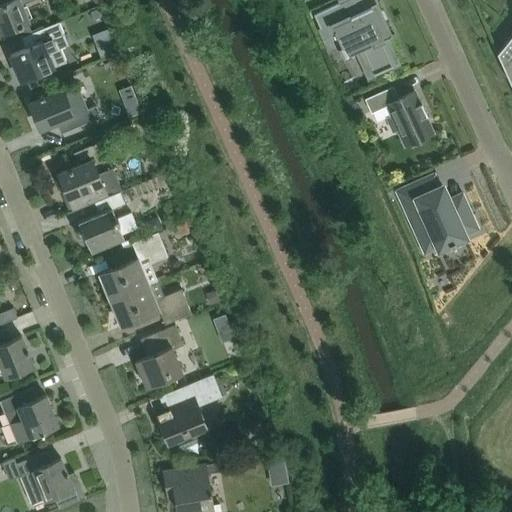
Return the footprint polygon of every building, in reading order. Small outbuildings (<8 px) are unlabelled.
[(31,0),(0,0),(1,3),(0,3),(0,32),(17,25),(18,27),(22,25),(22,23),(28,21),(21,4),(31,0)] [(376,14),(379,12),(375,3),(360,10),(355,0),(341,0),(313,13),(324,38),(335,33),(345,54),(356,49),(368,76),(396,63),(384,37),(390,34),(389,33),(388,33),(383,21),(380,23),(376,14)] [(31,45),(9,54),(10,55),(20,80),(53,67),(66,61),(60,48),(68,44),(58,21),(26,34),(31,45)] [(511,31),(496,52),(510,83),(511,81),(511,31)] [(29,102),(40,128),(67,116),(72,128),(100,116),(95,105),(87,108),(76,83),(44,96),(43,94),(39,95),(40,98),(29,102)] [(392,86),(365,98),(371,111),(386,104),(391,114),(386,117),(392,131),(397,129),(404,144),(432,132),(424,115),(426,114),(421,102),(419,102),(413,90),(397,98),(392,86)] [(138,101),(126,105),(131,117),(143,113),(138,101)] [(60,189),(64,199),(69,212),(93,202),(119,191),(121,191),(111,168),(97,174),(91,159),(58,173),(64,188),(60,189)] [(165,173),(151,177),(154,188),(168,184),(165,173)] [(396,190),(415,233),(429,227),(438,248),(449,243),(450,245),(455,243),(454,241),(465,236),(463,232),(475,226),(466,206),(453,211),(442,185),(439,186),(434,174),(396,190)] [(124,203),(119,191),(93,202),(98,213),(78,221),(80,226),(75,228),(79,237),(83,235),(88,247),(137,226),(131,211),(117,217),(115,217),(112,208),(124,203)] [(110,299),(157,279),(150,263),(168,256),(157,231),(136,240),(142,254),(99,273),(110,299)] [(163,295),(157,279),(110,299),(120,324),(164,307),(170,321),(191,313),(181,288),(163,295)] [(34,313),(51,307),(47,297),(30,304),(34,313)] [(13,307),(0,312),(0,323),(0,324),(17,317),(13,307)] [(174,324),(139,338),(146,355),(135,360),(146,387),(182,372),(172,348),(183,344),(174,324)] [(7,328),(0,330),(0,364),(5,376),(33,365),(21,335),(12,339),(7,328)] [(161,424),(167,439),(173,437),(178,448),(196,441),(192,432),(205,426),(197,406),(221,396),(212,373),(174,389),(179,402),(158,411),(163,423),(161,424)] [(31,387),(0,400),(16,440),(57,424),(45,394),(36,398),(31,387)] [(69,480),(67,474),(60,457),(51,461),(46,450),(14,463),(31,504),(53,495),(58,508),(85,497),(77,477),(69,480)] [(218,461),(163,471),(166,491),(174,489),(178,511),(184,511),(194,510),(194,511),(220,511),(219,503),(212,504),(206,473),(219,471),(218,461)]
